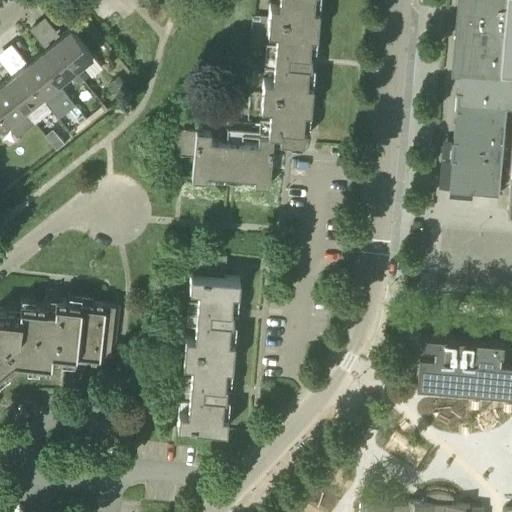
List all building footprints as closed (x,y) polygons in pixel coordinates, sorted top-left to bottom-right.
[(270,3),(269,16),(318,21),(319,7),(313,6),(313,0),(279,0),(279,3),(270,3)] [(511,0),(462,0),(457,68),(465,69),(464,74),(511,78),(511,0)] [(48,15),(33,24),(41,38),(56,29),(48,15)] [(316,34),(318,21),(269,16),(267,30),(277,31),(275,47),(266,47),(265,61),(274,62),(273,79),(263,78),(262,92),(311,96),(312,82),(306,82),(308,64),(310,64),(311,52),(309,52),(310,34),(316,34)] [(71,27),(53,41),(83,78),(89,73),(82,64),(93,55),(71,27)] [(83,78),(53,41),(36,55),(58,82),(69,74),(77,83),(83,78)] [(58,82),(36,55),(20,68),(50,106),(56,100),(48,91),(58,82)] [(50,107),(49,106),(50,106),(20,68),(3,82),(34,120),(50,107)] [(462,101),(506,106),(511,106),(511,78),(464,74),(462,101)] [(119,92),(127,86),(118,75),(111,81),(119,92)] [(0,130),(2,133),(9,126),(16,135),(34,120),(3,82),(0,84),(0,130)] [(310,110),(311,96),(262,92),(261,105),(270,106),(269,123),(260,122),(258,135),(273,137),(279,137),(279,138),(281,138),(281,137),(289,138),(289,140),(301,141),(301,139),(304,139),(305,127),(302,127),(304,109),(310,110)] [(459,128),(503,132),(506,106),(462,101),(459,128)] [(44,133),(56,148),(64,141),(52,126),(44,133)] [(224,175),(224,177),(231,178),(235,132),(227,132),(226,141),(210,139),(211,130),(174,127),(172,152),(194,154),(192,178),(206,179),(207,173),(224,175)] [(498,193),(503,132),(459,128),(455,182),(473,183),(472,190),(498,193)] [(237,176),(245,176),(255,177),(254,183),(269,185),(273,137),(258,135),(258,143),(241,142),(242,133),(235,132),(231,178),(237,178),(237,176)] [(185,334),(184,348),(233,353),(234,339),(228,338),(230,320),(232,321),(233,309),(231,308),(232,291),(238,291),(239,276),(224,275),(226,253),(192,250),(189,287),(199,287),(197,304),(188,303),(187,318),(196,319),(194,335),(185,334)] [(47,289),(46,289),(44,303),(20,300),(19,309),(15,362),(50,365),(52,353),(53,354),(99,359),(100,352),(114,353),(119,304),(60,297),(61,291),(47,289)] [(0,373),(15,362),(19,309),(0,306),(0,373)] [(511,360),(499,359),(499,352),(502,352),(503,340),(422,333),(421,345),(434,346),(433,354),(419,352),(416,384),(511,392),(511,360)] [(232,366),(233,353),(184,348),(183,362),(192,363),(191,379),(181,378),(180,393),(189,394),(188,411),(178,410),(177,425),(226,429),(228,414),(222,414),(223,396),(225,396),(227,384),(224,384),(226,366),(232,366)] [(511,511),(511,507),(504,507),(502,509),(502,511),(467,511),(469,504),(452,502),(453,496),(451,495),(449,494),(447,493),(444,492),(442,492),(439,492),(437,492),(434,492),(432,492),(429,493),(427,494),(426,494),(425,500),(409,499),(408,503),(360,499),(359,511),(511,511)]
